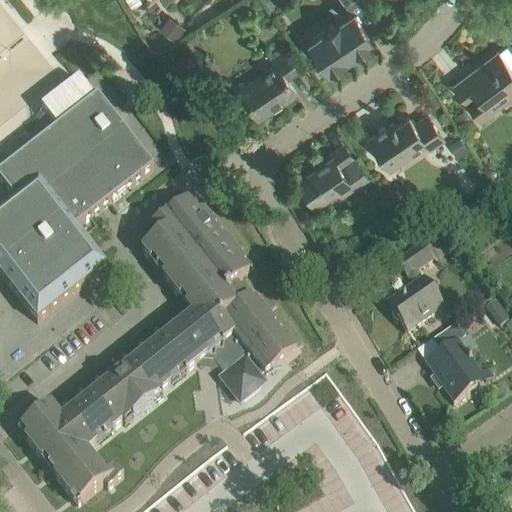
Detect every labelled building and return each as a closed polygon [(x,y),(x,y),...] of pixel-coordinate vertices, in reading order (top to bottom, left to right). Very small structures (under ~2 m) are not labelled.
[(346,0),(353,11),(310,40),(330,70),(348,57),(347,56),(355,51),(356,52),(374,40),(358,16),(371,7),(366,0),(346,0)] [(170,14),(160,27),(176,40),(186,26),(170,14)] [(511,23),(501,32),(502,33),(509,43),(511,40),(511,23)] [(168,35),(156,42),(160,49),(172,42),(168,35)] [(466,78),(456,86),(454,83),(453,83),(484,123),(511,101),(511,66),(511,65),(511,64),(511,48),(508,42),(498,50),(499,51),(465,77),(466,78)] [(241,88),(259,115),(296,91),(286,77),(299,69),(287,52),(285,49),(272,57),(276,64),(241,88)] [(0,277),(38,326),(107,272),(77,234),(154,173),(98,101),(0,178),(0,185),(16,206),(0,217),(0,277)] [(370,135),(390,165),(427,140),(431,146),(444,137),(428,114),(415,123),(409,115),(396,124),(393,120),(370,135)] [(449,142),(459,157),(472,148),(462,133),(449,142)] [(334,155),(299,179),(316,203),(338,188),(342,195),(368,177),(355,158),(342,167),(334,155)] [(106,478),(87,455),(101,444),(98,440),(106,434),(109,437),(123,426),(125,429),(163,399),(161,396),(168,391),(166,388),(180,375),(183,379),(203,363),(209,363),(214,363),(226,378),(225,387),(237,401),(246,402),(260,391),(261,382),(260,381),(264,377),(265,378),(297,353),(289,342),(285,345),(273,331),(277,327),(260,306),(256,309),(237,285),(249,276),(243,269),(247,266),(229,244),(226,247),(214,232),(217,229),(200,207),(197,211),(190,201),(143,239),(150,248),(142,254),(152,267),(157,264),(168,278),(164,281),(181,303),(185,300),(191,307),(187,310),(193,319),(187,324),(179,314),(172,321),(179,330),(172,335),(161,321),(110,362),(121,376),(112,383),(101,369),(56,405),(59,409),(54,413),(51,409),(22,432),(28,439),(25,442),(43,465),(46,462),(59,477),(55,480),(72,501),(75,497),(82,506),(104,488),(108,493),(124,480),(116,470),(106,478)] [(391,236),(374,247),(379,253),(395,242),(391,236)] [(415,289),(389,307),(408,335),(442,311),(415,274),(432,262),(422,248),(398,265),(415,289)] [(426,367),(427,368),(428,368),(455,405),(453,406),(454,407),(494,379),(488,372),(481,377),(458,345),(466,340),(456,327),(433,343),(442,356),(426,367)]
